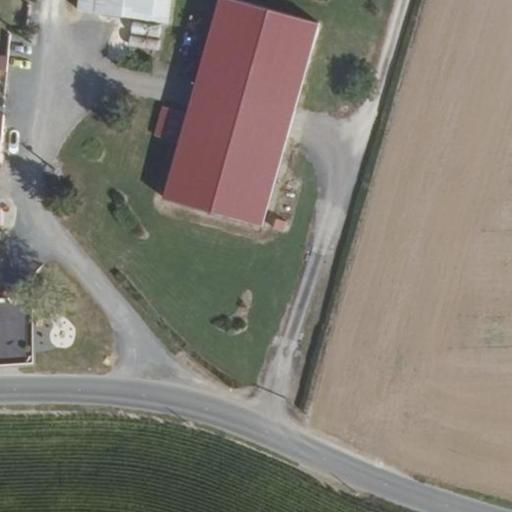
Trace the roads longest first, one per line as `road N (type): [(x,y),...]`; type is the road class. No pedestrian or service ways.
road 1 (tertiary): [(448,511),(213,410),(119,394),(0,392)]
road 2 (unknown): [(410,0),(285,441)]
road 3 (track): [(213,410),(37,221)]
